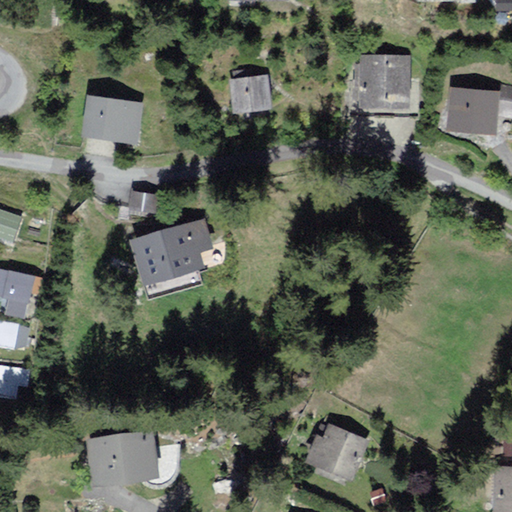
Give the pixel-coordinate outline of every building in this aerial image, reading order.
[(412,109),(412,56),(362,57),(362,109),(412,109)] [(271,107),(267,72),(231,76),(235,111),(271,107)] [(511,116),(511,83),(498,83),(498,90),(453,88),(450,130),(498,133),(499,116),(511,116)] [(141,101),(89,95),(84,136),(137,142),(141,101)] [(158,216),(161,196),(133,193),(131,213),(158,216)] [(25,223),(0,213),(0,242),(16,248),(25,223)] [(212,245),(204,217),(130,239),(144,285),(205,266),(199,249),(212,245)] [(0,265),(0,291),(15,295),(12,309),(28,313),(37,271),(0,264),(0,265)] [(0,317),(0,341),(16,345),(21,323),(0,317)] [(0,362),(0,392),(25,394),(27,364),(0,362)] [(351,481),(369,440),(329,423),(323,436),(318,434),(306,462),(351,481)] [(160,473),(154,427),(86,437),(93,483),(160,473)] [(511,510),(511,466),(496,467),(497,511),(511,510)]
